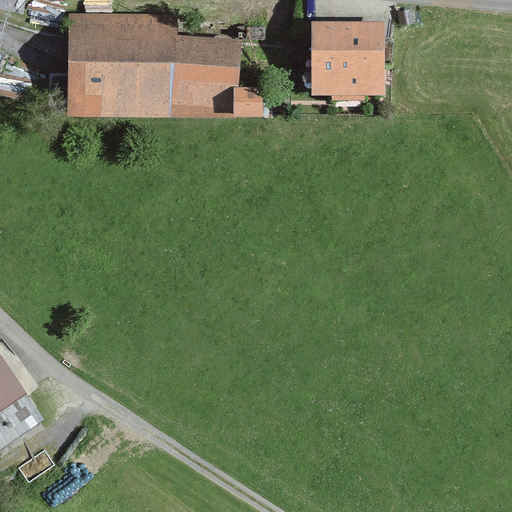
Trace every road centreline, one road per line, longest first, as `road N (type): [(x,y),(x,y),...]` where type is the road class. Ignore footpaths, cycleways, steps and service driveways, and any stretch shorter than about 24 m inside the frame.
road 1 (track): [(271,511),(102,403)]
road 2 (residential): [(102,403),(34,354),(0,310)]
